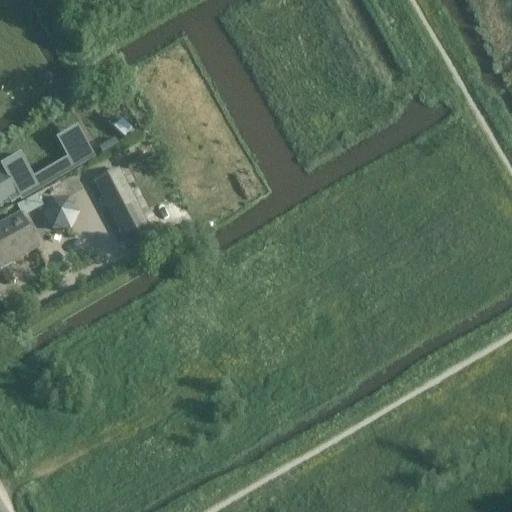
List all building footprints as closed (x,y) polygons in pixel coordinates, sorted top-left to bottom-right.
[(122,122),(114,130),(125,141),(133,132),(122,122)] [(20,155),(3,164),(6,170),(20,195),(21,197),(93,155),(77,126),(58,137),(70,157),(33,178),(20,155)] [(114,139),(98,148),(102,156),(118,147),(114,139)] [(18,196),(20,195),(6,170),(0,174),(0,206),(18,197),(18,196)] [(119,170),(96,182),(129,246),(152,234),(119,170)] [(24,215),(45,205),(39,194),(19,205),(24,215)] [(52,199),(46,212),(53,228),(69,228),(78,213),(69,198),(52,199)] [(0,272),(1,273),(0,272),(40,251),(21,216),(0,227),(0,272)]
